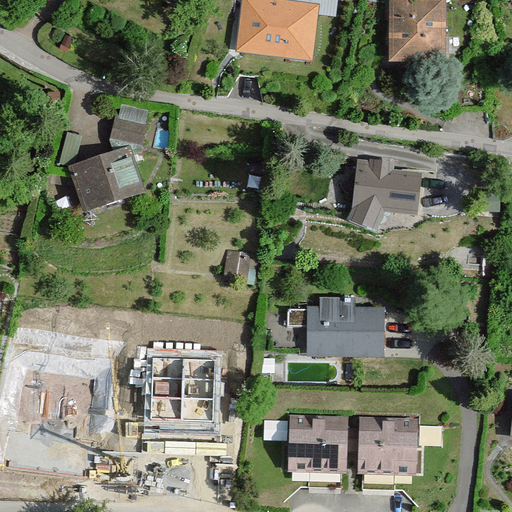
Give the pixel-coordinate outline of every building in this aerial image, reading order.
[(317,7),(262,0),(248,0),(241,50),(311,58),(317,7)] [(446,0),(390,0),(390,62),(446,62),(446,0)] [(149,124),(116,117),(112,138),(145,145),(149,124)] [(130,146),(70,165),(85,213),(145,193),(130,146)] [(397,162),(359,161),(354,205),(360,207),(352,223),(378,234),(389,214),(418,215),(421,173),(397,171),(397,162)] [(386,309),(310,308),(309,357),(385,358),(386,309)] [(89,347),(31,342),(26,399),(84,404),(89,347)] [(348,424),(291,422),(290,474),(346,475),(348,424)] [(416,425),(361,425),(361,473),(416,474),(416,425)]
